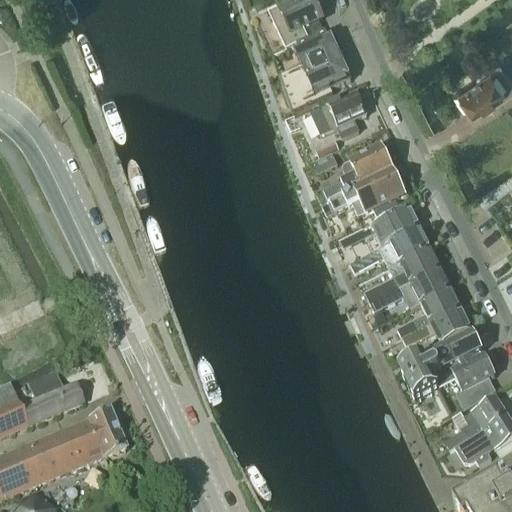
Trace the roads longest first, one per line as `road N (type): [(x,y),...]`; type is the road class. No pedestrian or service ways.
road 1 (tertiary): [(209,511),(44,160),(0,110)]
road 2 (residential): [(511,337),(413,151),(350,0)]
